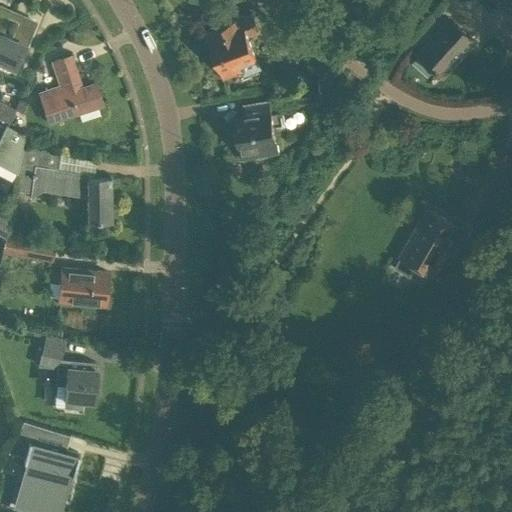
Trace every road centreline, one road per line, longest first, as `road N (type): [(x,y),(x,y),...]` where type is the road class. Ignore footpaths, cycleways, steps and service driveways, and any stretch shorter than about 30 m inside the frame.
road 1 (residential): [(140,511),(164,420),(175,196),(161,95),(143,40),(118,0)]
road 2 (residential): [(511,103),(473,114),(418,108),(262,0)]
